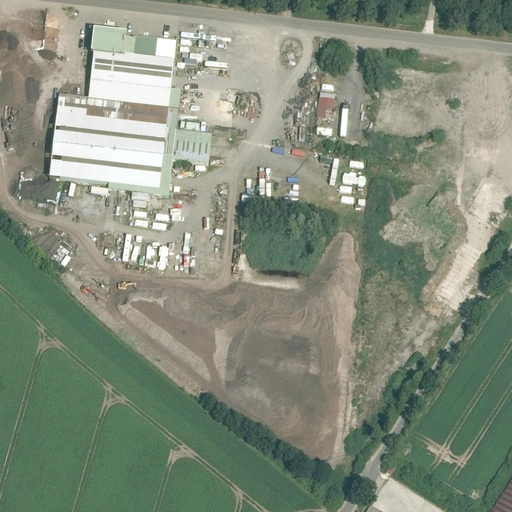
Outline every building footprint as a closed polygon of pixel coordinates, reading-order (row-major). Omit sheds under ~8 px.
[(122,34),(90,31),(87,52),(92,53),(119,56),(121,39),(122,34)] [(174,62),(176,42),(133,37),(133,40),(131,57),(172,62),(174,62)] [(131,57),(133,40),(121,39),(119,56),(131,57)] [(92,53),(87,100),(176,110),(178,92),(169,91),(172,62),(131,57),(119,56),(92,53)] [(319,119),(328,120),(329,110),(337,111),(338,100),(339,100),(340,95),(321,94),(319,119)] [(87,100),(58,96),(49,181),(166,194),(170,161),(173,132),(176,110),(87,100)] [(173,132),(170,161),(209,165),(212,136),(173,132)] [(335,160),(332,186),(340,187),(342,161),(335,160)] [(243,192),(250,193),(252,180),(246,179),(243,192)] [(258,181),(258,195),(267,195),(267,181),(258,181)] [(73,207),(75,186),(68,186),(66,206),(73,207)] [(131,264),(136,240),(130,238),(125,263),(131,264)] [(511,511),(511,484),(494,511),(511,511)]
